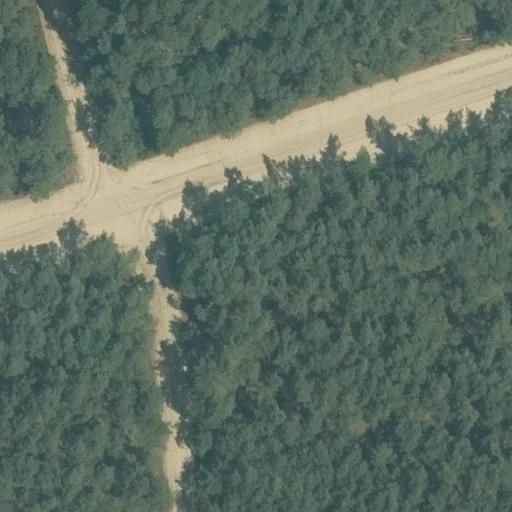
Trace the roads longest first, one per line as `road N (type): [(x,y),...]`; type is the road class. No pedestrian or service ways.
road 1 (track): [(0,243),(511,83)]
road 2 (track): [(182,511),(164,321),(128,206)]
road 3 (track): [(110,208),(52,0)]
